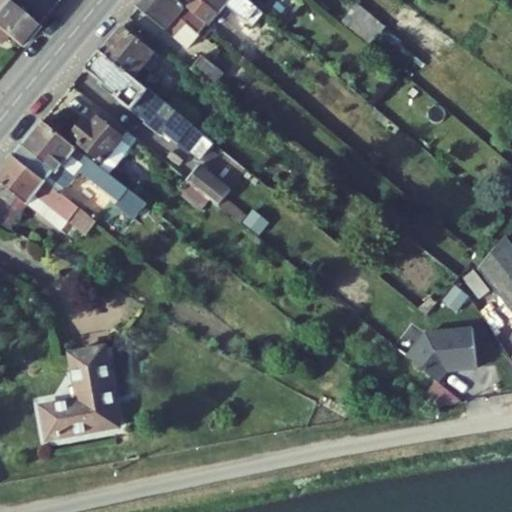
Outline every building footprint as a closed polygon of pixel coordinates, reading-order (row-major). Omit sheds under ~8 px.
[(0,0),(0,6),(24,26),(45,0),(0,0)] [(202,20),(178,0),(143,0),(138,7),(184,44),(194,31),(202,20)] [(178,0),(202,20),(208,25),(210,26),(228,4),(253,25),(264,13),(248,0),(178,0)] [(358,4),(342,22),(371,46),(386,28),(358,4)] [(0,40),(7,46),(24,26),(0,6),(0,40)] [(200,35),(208,25),(202,20),(194,31),(200,35)] [(160,55),(123,25),(101,50),(135,78),(152,57),(155,60),(160,55)] [(135,78),(101,50),(86,68),(120,95),(119,97),(119,98),(148,121),(147,122),(162,134),(165,130),(180,142),(181,142),(190,149),(191,148),(201,156),(212,142),(206,138),(207,137),(135,78)] [(202,55),(192,68),(215,87),(225,73),(202,55)] [(376,108),(370,114),(396,135),(401,129),(376,108)] [(106,123),(99,118),(93,125),(99,130),(106,123)] [(86,119),(69,141),(102,167),(116,150),(125,139),(123,138),(106,123),(99,130),(93,125),(86,119)] [(43,120),(14,156),(63,195),(82,172),(120,202),(130,190),(102,167),(69,141),(43,120)] [(128,132),(123,138),(125,139),(116,150),(125,156),(138,140),(128,132)] [(14,156),(0,173),(0,223),(10,229),(29,206),(37,195),(70,222),(87,235),(97,221),(63,195),(14,156)] [(202,165),(188,182),(220,206),(227,198),(234,190),(202,165)] [(130,190),(120,202),(124,205),(134,192),(130,190)] [(37,195),(29,206),(62,232),(70,222),(37,195)] [(248,216),(227,198),(220,206),(242,224),(248,216)] [(511,244),(507,238),(481,269),(511,309),(511,244)] [(474,270),(464,278),(480,300),(491,291),(474,270)] [(447,371),(478,368),(473,328),(426,333),(408,357),(439,382),(447,371)] [(106,347),(70,353),(79,399),(42,406),(48,440),(120,426),(106,347)] [(441,383),(432,395),(445,406),(466,403),(455,394),(441,383)]
